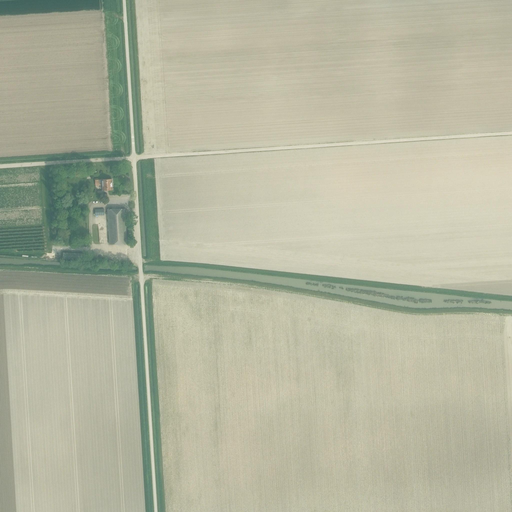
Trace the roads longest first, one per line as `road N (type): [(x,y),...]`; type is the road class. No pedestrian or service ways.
road 1 (unclassified): [(132,158),(511,133)]
road 2 (unclassified): [(156,511),(132,158)]
road 3 (unclassified): [(132,158),(123,0)]
road 4 (unclassified): [(0,166),(132,158)]
